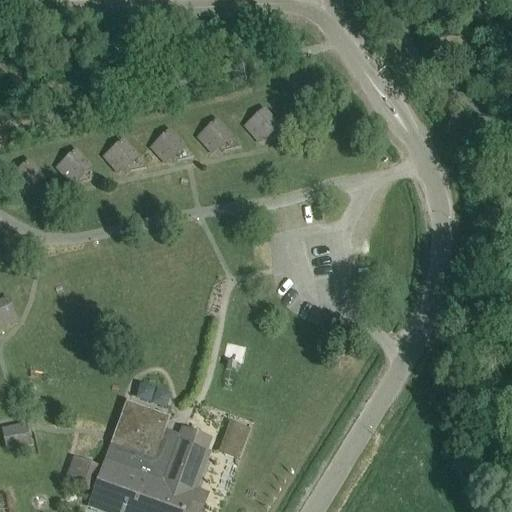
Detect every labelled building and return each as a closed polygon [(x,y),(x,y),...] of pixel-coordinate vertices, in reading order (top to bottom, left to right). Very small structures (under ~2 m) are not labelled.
[(244,129),(257,144),(276,127),(263,113),(244,129)] [(216,123),(197,141),(210,155),(229,138),(216,123)] [(168,134),(150,151),(163,165),(182,148),(168,134)] [(122,144),(103,160),(116,175),(135,159),(122,144)] [(74,154),(56,171),(69,186),(88,169),(74,154)] [(27,165),(9,182),(22,197),(41,179),(27,165)] [(0,321),(12,316),(3,295),(0,295),(0,321)] [(182,439),(182,440),(178,439),(179,435),(165,430),(169,416),(126,401),(88,508),(100,511),(200,511),(203,503),(200,496),(193,494),(207,456),(203,454),(205,447),(202,440),(189,436),(182,439)] [(228,422),(217,453),(238,460),(249,430),(228,422)] [(7,453),(27,448),(22,428),(2,432),(7,453)] [(74,460),(64,485),(91,494),(100,469),(74,460)]
